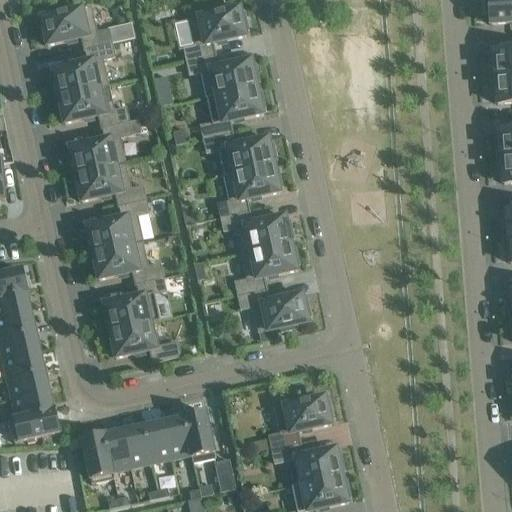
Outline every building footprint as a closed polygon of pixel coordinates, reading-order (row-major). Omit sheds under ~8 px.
[(511,0),(484,0),(486,13),(490,12),(491,26),(511,24),(511,0)] [(39,26),(43,43),(46,42),(47,48),(80,41),(83,52),(111,46),(109,36),(108,33),(94,36),(88,10),(70,14),(69,11),(53,14),(53,17),(41,20),(42,25),(39,26)] [(227,10),(210,14),(211,17),(193,21),(199,47),(184,50),(187,64),(215,58),(212,46),(246,38),(245,33),(248,32),(244,15),(241,16),(240,10),(228,13),(227,10)] [(116,35),(109,36),(111,46),(118,45),(116,35)] [(52,72),(54,77),(51,78),(54,95),(57,94),(58,99),(99,90),(105,89),(100,63),(114,60),(111,46),(83,52),(86,64),(52,72)] [(491,80),(490,80),(490,81),(511,78),(511,52),(493,54),(494,64),(490,64),(491,80)] [(257,89),(256,85),(259,84),(255,67),(252,68),(251,62),(218,70),(215,58),(187,64),(190,77),(204,74),(210,100),(257,89)] [(511,78),(490,81),(491,81),(493,97),(497,96),(497,106),(511,104),(511,78)] [(167,79),(155,81),(158,97),(171,95),(167,79)] [(98,119),(100,130),(129,124),(126,111),(115,113),(112,102),(103,104),(100,91),(109,89),(109,88),(105,89),(99,90),(58,99),(60,104),(57,104),(60,121),(63,120),(65,126),(98,119)] [(263,117),(262,111),(265,110),(261,94),(258,94),(257,89),(210,100),(216,125),(201,129),(204,142),(232,136),(230,124),(263,117)] [(71,173),(74,172),(76,177),(122,167),(117,141),(131,138),(128,124),(100,131),(103,143),(70,150),(71,155),(68,156),(71,173)] [(498,160),(496,160),(511,159),(511,132),(500,134),(500,144),(496,144),(498,160)] [(174,135),(176,148),(188,146),(185,133),(174,135)] [(274,168),(273,163),(276,162),(272,145),(269,146),(268,140),(235,148),(232,136),(204,142),(207,155),(222,152),(227,178),(274,168)] [(511,159),(496,160),(496,161),(498,161),(499,176),(503,176),(504,186),(511,185),(511,159)] [(128,192),(122,167),(76,177),(77,182),(73,182),(77,199),(80,198),(81,204),(115,197),(117,209),(146,203),(143,189),(128,192)] [(280,195),(279,189),(282,188),(278,172),(275,172),(274,168),(227,178),(233,204),(218,207),(221,220),(249,214),(247,202),(280,195)] [(148,216),(146,203),(117,209),(120,221),(87,228),(88,234),(85,234),(89,251),(92,250),(93,255),(140,245),(134,219),(148,216)] [(196,212),(183,215),(186,228),(199,226),(196,212)] [(504,239),(503,239),(503,240),(511,239),(511,213),(506,214),(507,224),(503,224),(504,239)] [(291,246),(290,241),(293,240),(290,223),(286,224),(285,219),(252,226),(249,214),(221,220),(224,233),(239,230),(244,256),(291,246)] [(511,239),(503,240),(503,241),(504,241),(506,256),(510,256),(510,257),(510,266),(511,265),(511,239)] [(132,275),(134,287),(163,281),(160,267),(145,271),(140,245),(93,255),(94,260),(91,261),(94,277),(97,277),(99,282),(132,275)] [(297,273),(296,267),(299,267),(295,250),(292,250),(291,246),(244,256),(250,282),(235,285),(238,298),(267,292),(264,280),(297,273)] [(0,277),(0,300),(28,294),(23,272),(0,277)] [(106,329),(109,328),(110,333),(151,324),(157,323),(151,297),(166,294),(163,281),(134,287),(137,299),(104,306),(105,312),(102,312),(106,329)] [(297,330),(296,327),(309,325),(307,319),(310,318),(307,302),(304,302),(302,297),(269,304),(267,292),(238,298),(241,312),(256,308),(262,335),(280,331),(280,334),(297,330)] [(28,294),(0,300),(0,320),(32,314),(29,302),(28,302),(26,295),(28,295),(28,294)] [(0,320),(0,341),(35,334),(33,326),(35,326),(32,314),(0,320)] [(157,352),(151,324),(110,333),(111,338),(108,339),(111,355),(115,355),(116,360),(149,353),(152,365),(183,358),(180,346),(157,352)] [(35,334),(0,341),(0,349),(3,362),(41,353),(38,342),(37,342),(35,334)] [(3,362),(7,382),(44,374),(43,366),(44,365),(41,353),(3,362)] [(44,374),(7,382),(12,402),(50,393),(48,381),(46,382),(44,374)] [(53,405),(50,393),(12,402),(16,421),(10,423),(55,413),(55,412),(53,413),(52,405),(53,405)] [(312,399),(295,402),(296,405),(278,409),(284,436),(269,439),(272,452),(300,446),(298,434),(331,427),(330,421),(333,421),(329,404),(326,405),(325,399),(313,402),(312,399)] [(60,435),(55,413),(10,423),(15,445),(60,435)] [(183,419),(194,466),(216,461),(205,414),(183,419)] [(183,421),(176,422),(175,421),(164,424),(172,462),(191,458),(193,466),(194,466),(183,419),(183,421)] [(152,427),(144,429),(152,466),(172,462),(164,424),(152,426),(152,427)] [(136,430),(124,432),(132,471),(152,466),(144,429),(136,431),(136,430)] [(104,437),(114,482),(114,481),(113,475),(132,471),(124,432),(112,435),(112,436),(105,438),(105,436),(104,437)] [(114,482),(104,437),(82,441),(92,486),(114,482)] [(266,442),(254,445),(257,456),(268,453),(266,442)] [(303,460),(300,448),(272,454),(275,468),(295,463),(301,488),(292,490),(292,491),(342,480),(341,475),(344,474),(340,458),(337,458),(336,453),(303,460)] [(229,462),(214,466),(221,495),(236,492),(229,462)] [(342,480),(292,491),(296,511),(325,511),(348,507),(347,502),(350,501),(346,484),(343,485),(342,480)] [(160,501),(170,499),(168,491),(158,493),(160,501)] [(191,502),(201,500),(199,492),(189,494),(191,502)] [(160,501),(158,493),(148,495),(150,503),(160,501)] [(120,509),(130,507),(128,499),(118,501),(120,509)] [(120,509),(118,501),(108,504),(110,511),(120,509)]
